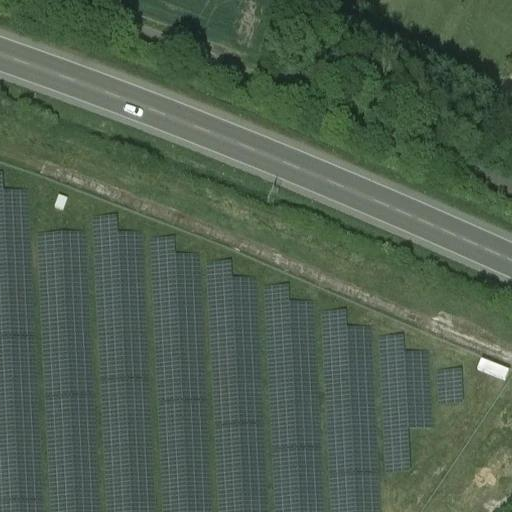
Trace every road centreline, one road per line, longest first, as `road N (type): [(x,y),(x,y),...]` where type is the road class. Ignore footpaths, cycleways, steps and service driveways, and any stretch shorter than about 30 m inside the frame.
road 1 (primary): [(511,261),(256,151),(0,55)]
road 2 (unclassified): [(511,184),(50,0)]
